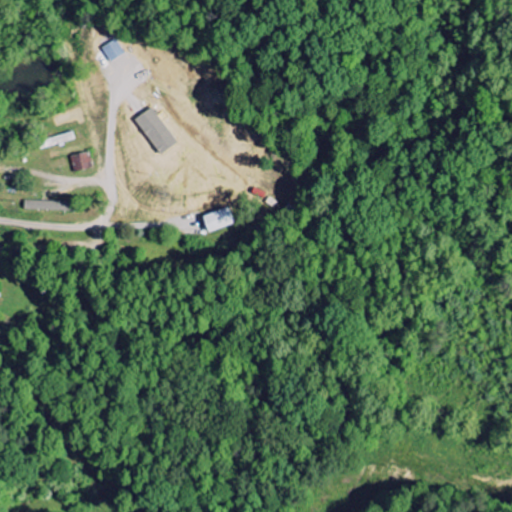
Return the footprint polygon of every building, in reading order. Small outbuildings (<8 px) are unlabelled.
[(126,54),(118,39),(104,48),(112,62),(126,54)] [(138,117),(160,155),(178,144),(156,107),(138,117)] [(94,167),(91,152),(73,156),(76,171),(94,167)] [(73,211),(73,202),(27,201),(26,211),(73,211)] [(211,233),(236,225),(231,208),(205,216),(211,233)]
